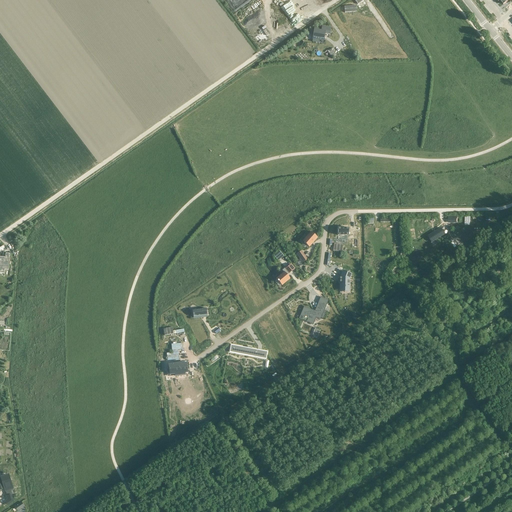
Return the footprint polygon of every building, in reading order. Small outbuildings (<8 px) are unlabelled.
[(352,0),(345,5),(347,8),(348,8),(351,12),(359,7),(356,2),(355,3),(352,0)] [(360,10),(353,16),(355,19),(356,18),(359,22),(366,17),(363,13),(362,14),(360,10)] [(244,29),(253,24),(250,20),(242,24),(244,29)] [(367,21),(360,26),(362,29),(363,29),(366,33),(373,28),(371,24),(370,24),(367,21)] [(321,31),(318,30),(318,29),(314,28),(313,39),(323,40),(325,33),(330,34),(330,28),(322,27),(321,31)] [(378,34),(374,34),(374,43),(378,43),(378,42),(383,42),(383,39),(383,33),(378,33),(378,34)] [(383,39),(383,42),(383,48),(387,48),(387,47),(392,47),(392,38),(387,38),(387,39),(383,39)] [(340,57),(348,51),(345,47),(337,53),(340,57)] [(441,228),(428,236),(432,242),(445,234),(441,228)] [(311,232),(302,241),(309,247),(317,238),(311,232)] [(0,257),(0,273),(4,274),(4,270),(8,270),(10,254),(6,254),(5,257),(0,257)] [(343,271),(338,282),(340,283),(340,289),(349,290),(349,278),(351,274),(343,271)] [(277,281),(278,282),(279,282),(282,285),(290,279),(284,272),(276,279),(278,280),(277,281)] [(303,311),(301,316),(314,322),(316,318),(317,317),(316,317),(317,316),(323,319),(326,311),(317,308),(316,311),(304,306),(302,310),(303,311)] [(192,310),(193,317),(207,315),(206,308),(192,310)] [(4,321),(10,315),(7,312),(1,318),(4,321)] [(166,330),(162,331),(162,332),(164,340),(177,337),(179,337),(183,336),(182,332),(181,332),(177,332),(172,333),(171,329),(167,330),(166,330)] [(231,345),(230,351),(256,356),(257,350),(252,349),(252,347),(248,346),(247,348),(231,345)] [(170,365),(169,365),(170,374),(175,374),(175,376),(185,375),(184,372),(187,372),(186,363),(183,364),(183,363),(178,364),(170,365)] [(0,489),(1,490),(5,489),(5,490),(6,490),(12,488),(8,475),(0,478),(0,489)] [(15,507),(18,511),(24,506),(21,502),(15,507)]
